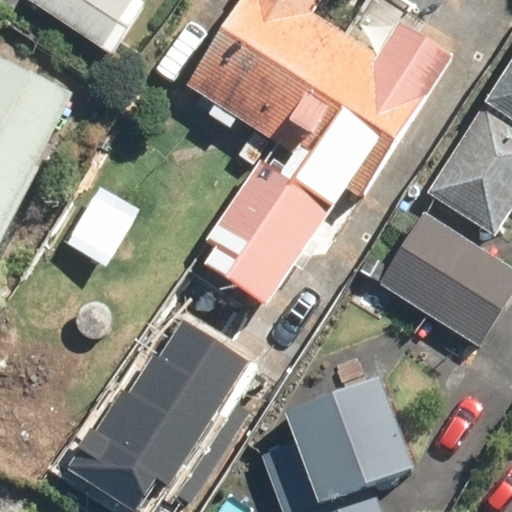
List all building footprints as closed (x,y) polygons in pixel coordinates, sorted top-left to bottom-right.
[(151,6),(142,0),(27,0),(116,58),(151,6)] [(368,197),(454,59),(405,29),(386,59),(311,13),(319,0),(240,0),(187,86),(229,111),(320,167),(368,197)] [(0,257),(77,95),(0,58),(0,257)] [(511,72),(431,197),(494,238),(511,210),(511,72)] [(335,214),(262,163),(206,242),(222,252),(201,282),(259,323),(335,214)] [(511,299),(511,265),(427,211),(381,282),(481,346),(511,299)] [(292,415),(302,442),(260,458),(280,511),(382,511),(375,490),(418,474),(383,381),(292,415)]
